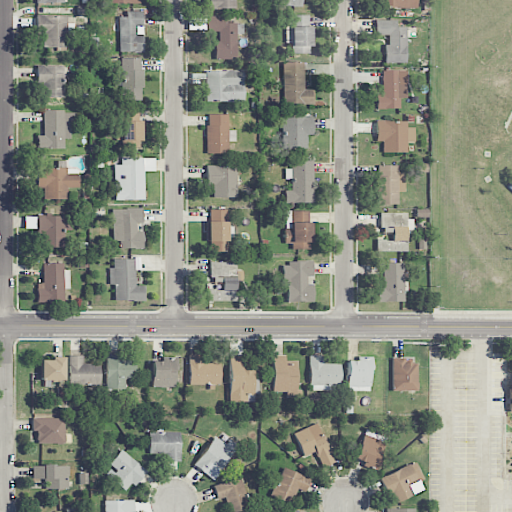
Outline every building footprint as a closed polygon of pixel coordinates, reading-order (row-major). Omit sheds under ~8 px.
[(206,0),(207,9),(235,8),(234,0),(206,0)] [(378,0),(379,1),(388,1),(388,8),(416,8),(415,0),(378,0)] [(143,11),(126,11),(126,17),(119,17),(119,53),(143,52),(143,35),(137,35),(136,27),(143,27),(143,11)] [(310,15),(290,15),(291,54),(311,53),(310,15)] [(42,47),(66,48),(67,16),(37,16),(36,35),(43,36),(42,47)] [(227,17),(206,17),(206,32),(219,32),(219,41),(215,41),(214,59),(236,59),(236,35),(243,35),(243,24),(226,24),(227,17)] [(406,63),(406,27),(397,27),(397,20),(376,20),(376,36),(388,36),(388,45),(385,45),(384,63),(406,63)] [(142,58),(121,59),(122,100),(143,100),(142,58)] [(304,62),(283,63),(283,105),(313,104),(313,90),(304,90),(304,62)] [(63,66),(36,66),(36,84),(42,84),(42,97),(64,97),(63,66)] [(205,102),(243,102),(243,70),(205,71),(205,102)] [(407,71),(383,71),(382,94),(376,94),(376,109),(399,109),(400,98),(406,98),(407,71)] [(139,109),(120,109),(121,146),(140,146),(139,109)] [(43,135),(36,136),(36,149),(64,148),(64,139),(72,139),(72,111),(42,111),(43,135)] [(228,130),(228,115),(207,114),(206,153),(227,154),(228,142),(235,142),(235,131),(228,130)] [(283,149),(307,148),(306,134),(313,134),(312,116),(282,117),(283,149)] [(414,128),(406,128),(407,121),(376,121),(376,141),(383,142),(382,152),(406,153),(406,143),(414,143),(414,128)] [(143,200),(143,158),(114,158),(115,200),(143,200)] [(285,203),(314,203),(313,161),(291,161),(291,169),(285,169),(285,179),(291,179),(291,190),(284,190),(285,203)] [(206,186),(213,186),(213,197),(236,198),(237,166),(206,165),(206,186)] [(376,166),(378,205),(398,204),(398,192),(405,192),(404,173),(398,173),(398,165),(376,166)] [(67,200),(67,188),(78,188),(79,168),(36,168),(36,188),(43,188),(43,199),(67,200)] [(143,248),(143,231),(137,231),(137,224),(143,224),(143,208),(112,209),(113,241),(119,241),(120,249),(143,248)] [(227,210),(210,210),(210,221),(208,221),(207,252),(227,252),(227,237),(233,237),(233,226),(227,226),(227,210)] [(311,211),(286,211),(285,243),(293,243),(292,249),(311,249),(311,211)] [(407,251),(407,233),(413,233),(413,219),(407,219),(407,212),(380,213),(380,227),(393,227),(393,240),(376,240),(376,252),(407,251)] [(62,216),(36,215),(36,233),(42,233),(42,247),(61,247),(62,216)] [(134,259),(113,259),(113,268),(109,268),(108,284),(113,285),(113,301),(143,301),(143,286),(134,286),(134,259)] [(207,301),(237,301),(236,262),(211,262),(211,283),(223,283),(223,290),(207,290),(207,301)] [(313,302),(313,284),(307,284),(307,276),(313,276),(312,262),(285,262),(285,302),(313,302)] [(68,263),(43,264),(43,283),(36,283),(36,303),(64,302),(64,289),(68,289),(68,263)] [(404,263),(382,263),(382,288),(376,288),(376,302),(403,302),(404,263)] [(272,392),(286,392),(286,397),(297,398),(297,361),(285,360),(285,356),(272,355),(272,392)] [(69,385),(100,385),(100,364),(83,364),(83,356),(69,356),(69,385)] [(106,389),(126,390),(126,379),(135,379),(135,361),(126,361),(126,356),(107,356),(106,389)] [(220,363),(202,363),(202,356),(189,356),(189,385),(220,385),(220,363)] [(340,387),(340,364),(323,364),(323,356),(309,356),(309,387),(340,387)] [(152,361),(151,387),(175,388),(176,358),(166,357),(166,361),(152,361)] [(371,357),(359,357),(359,361),(347,360),(346,391),(370,391),(371,357)] [(417,363),(405,363),(404,358),(392,358),(392,391),(417,391),(417,363)] [(40,359),(41,381),(64,381),(64,359),(40,359)] [(64,418),(32,418),(32,432),(37,431),(37,444),(64,443),(64,418)] [(302,457),(316,452),(321,468),(332,464),(319,424),(294,432),(302,457)] [(180,461),(180,433),(149,432),(149,454),(166,454),(166,461),(180,461)] [(354,459),(377,466),(385,442),(363,434),(354,459)] [(204,474),(208,469),(216,475),(238,447),(229,440),(226,445),(215,436),(193,465),(204,474)] [(124,491),(131,484),(134,486),(147,473),(122,449),(108,464),(113,469),(107,475),(124,491)] [(423,479),(415,462),(380,478),(388,495),(391,493),(396,503),(423,491),(419,482),(423,479)] [(69,466),(32,466),(32,479),(44,479),(44,489),(69,489),(69,466)] [(271,496),(284,502),(288,494),(293,496),(296,489),(304,492),(310,479),(283,467),(271,496)] [(214,484),(217,500),(226,498),(228,511),(230,511),(249,509),(243,479),(214,484)] [(104,511),(133,511),(133,500),(104,501),(104,511)]
